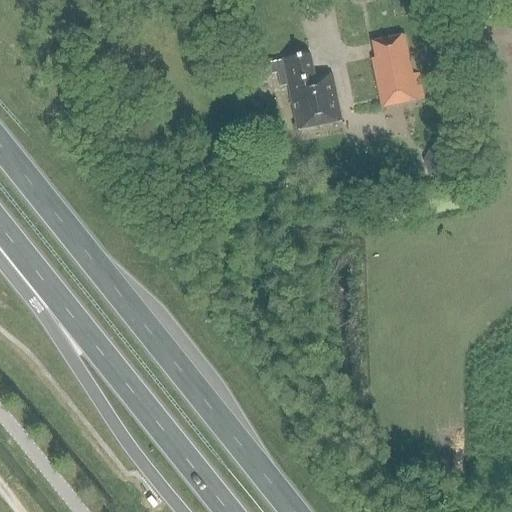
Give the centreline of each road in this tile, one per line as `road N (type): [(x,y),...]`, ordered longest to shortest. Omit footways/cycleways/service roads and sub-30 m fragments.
road 1 (trunk): [(292,511),(0,145)]
road 2 (trunk): [(0,228),(226,511)]
